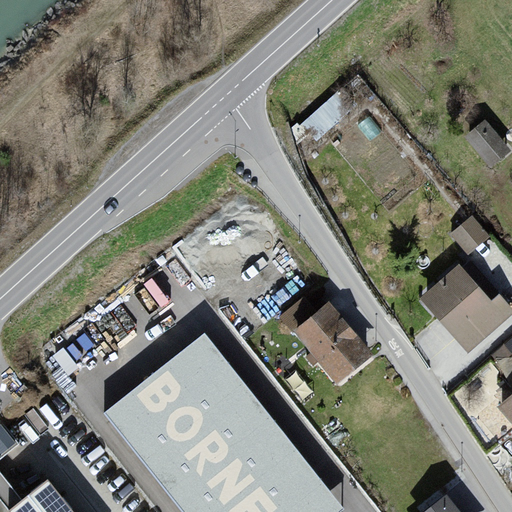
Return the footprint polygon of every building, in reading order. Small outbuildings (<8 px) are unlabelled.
[(335,100),(303,129),(321,149),(353,120),(335,100)] [(511,150),(489,124),(468,143),(495,174),(511,158),(511,150)] [(468,249),(490,232),(473,210),(451,227),(468,249)] [(511,313),(470,264),(426,300),(470,354),(511,319),(511,313)] [(335,307),(300,336),(342,388),(378,359),(335,307)] [(344,511),(208,340),(109,417),(183,511),(344,511)] [(0,445),(7,452),(19,438),(0,421),(0,445)] [(73,511),(51,484),(15,511),(73,511)] [(459,511),(451,500),(434,511),(459,511)]
